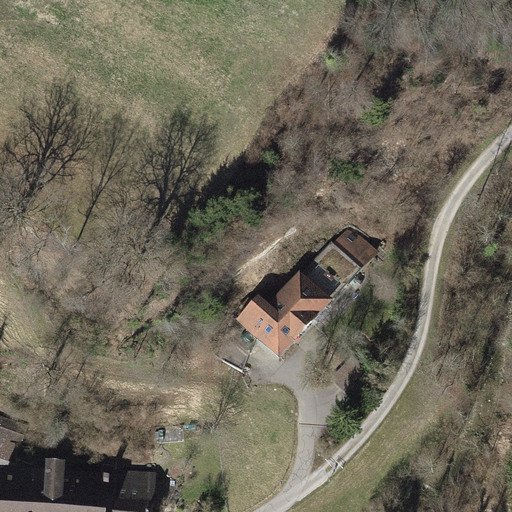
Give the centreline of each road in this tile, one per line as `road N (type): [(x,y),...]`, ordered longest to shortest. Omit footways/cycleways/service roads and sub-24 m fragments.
road 1 (track): [(284,502),(321,477),(390,399),(417,343),(447,214),(511,134)]
road 2 (track): [(246,382),(142,376),(71,351),(52,335),(0,249)]
road 3 (unclassified): [(272,511),(301,472),(307,403),(292,380),(246,382)]
